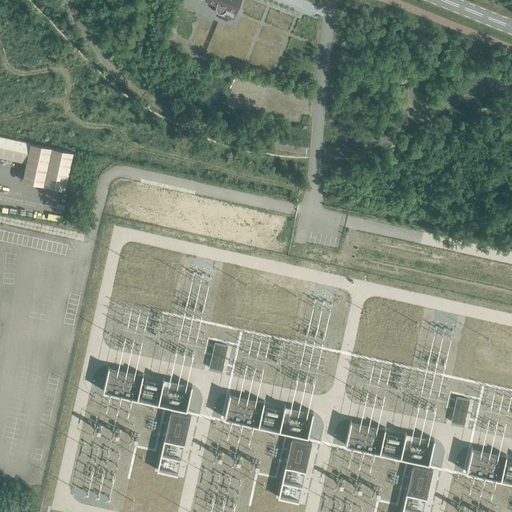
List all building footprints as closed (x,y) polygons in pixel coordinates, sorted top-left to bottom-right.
[(224,12),(225,11),(226,11),(226,10),(227,8),(236,12),(240,0),(207,0),(217,4),(215,7),(215,8),(215,9),(216,10),(216,11),(217,12),(218,13),(219,13),(220,14),(221,14),(222,14),(223,13),(224,13),(224,12)] [(301,124),(303,116),(291,114),(289,122),(301,124)] [(65,189),(73,152),(0,135),(0,156),(26,162),(23,180),(65,189)] [(344,256),(343,260),(358,264),(359,260),(344,256)] [(395,272),(406,268),(403,263),(393,268),(395,272)] [(214,343),(212,351),(225,354),(227,345),(215,343),(214,343)] [(42,347),(40,368),(67,371),(69,350),(42,347)] [(211,359),(224,362),(225,354),(212,351),(211,359)] [(211,359),(209,367),(222,370),(224,362),(211,359)] [(108,366),(103,390),(137,398),(143,373),(108,366)] [(63,377),(51,447),(64,449),(76,379),(63,377)] [(229,393),(224,418),(258,425),(264,401),(229,393)] [(456,397),(454,405),(467,408),(469,399),(457,397),(456,397)] [(454,405),(453,413),(466,416),(467,408),(454,405)] [(170,411),(164,439),(184,444),(190,415),(170,411)] [(453,413),(451,421),(464,424),(466,416),(453,413)] [(350,420),(345,444),(379,452),(385,427),(350,420)] [(291,438),(285,466),(305,471),(311,442),(291,438)] [(471,447),(466,471),(500,479),(506,454),(471,447)] [(42,451),(39,463),(54,466),(56,455),(42,451)] [(412,465),(406,493),(426,498),(432,469),(412,465)]
